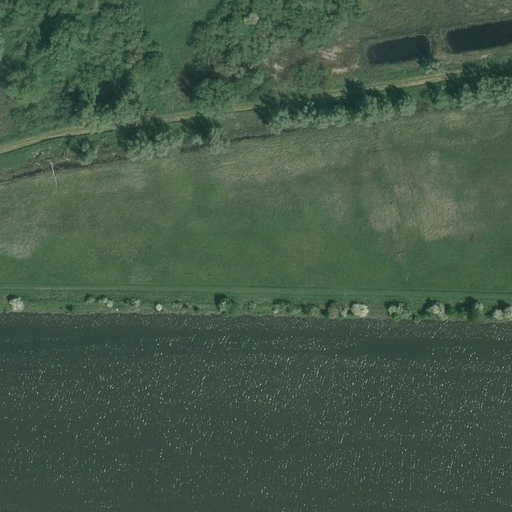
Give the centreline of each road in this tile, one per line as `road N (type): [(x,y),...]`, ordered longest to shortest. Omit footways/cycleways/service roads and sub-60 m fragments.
road 1 (track): [(511,63),(0,148)]
road 2 (track): [(0,288),(511,297)]
